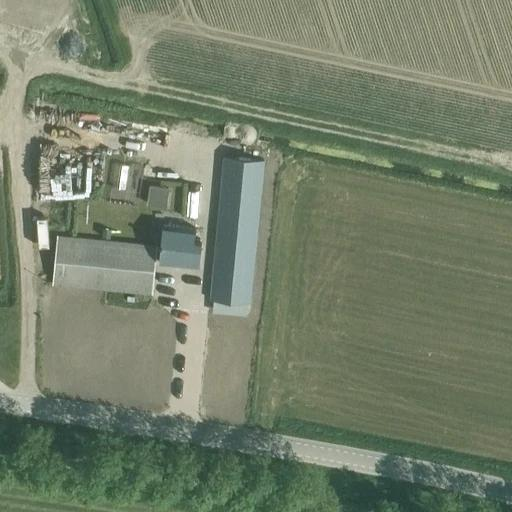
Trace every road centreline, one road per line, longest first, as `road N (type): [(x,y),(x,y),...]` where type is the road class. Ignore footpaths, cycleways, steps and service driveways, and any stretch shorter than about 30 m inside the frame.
road 1 (track): [(0,40),(131,83),(511,169)]
road 2 (unclassified): [(511,491),(0,400)]
road 3 (track): [(27,404),(21,47)]
